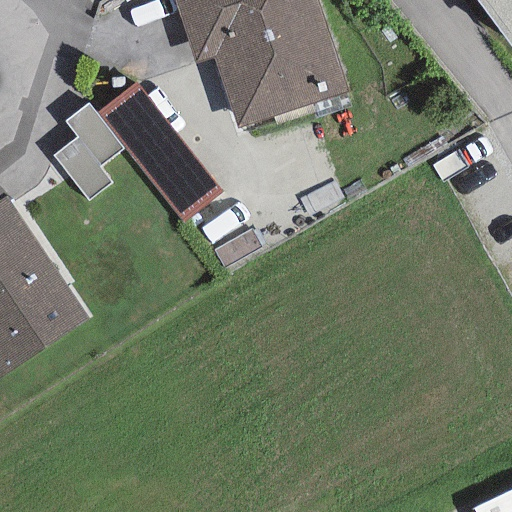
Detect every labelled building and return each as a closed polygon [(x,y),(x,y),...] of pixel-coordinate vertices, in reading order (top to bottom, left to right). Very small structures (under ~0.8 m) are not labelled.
[(236,129),(346,93),(315,0),(173,0),(195,64),(213,58),(236,129)] [(511,0),(476,0),(511,47),(511,0)] [(123,150),(182,224),(221,192),(134,84),(95,114),(123,150)] [(89,202),(112,184),(99,168),(123,150),(95,114),(88,104),(63,122),(76,139),(53,157),(89,202)] [(0,377),(87,319),(6,197),(0,200),(0,377)]
